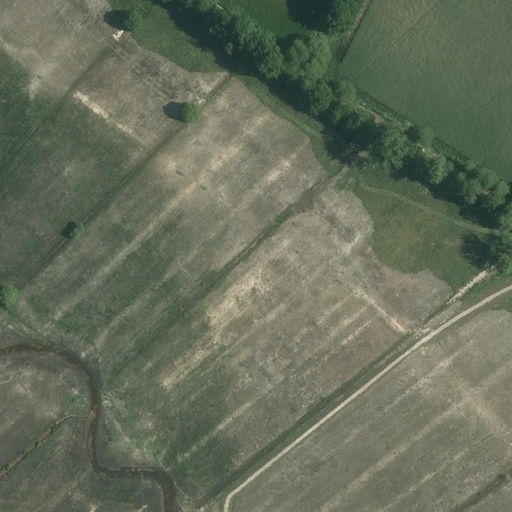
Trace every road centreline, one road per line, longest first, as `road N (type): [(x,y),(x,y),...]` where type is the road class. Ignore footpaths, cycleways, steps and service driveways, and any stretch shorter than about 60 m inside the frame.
road 1 (track): [(205,0),(511,207)]
road 2 (unknown): [(225,511),(227,498),(424,341),(511,288)]
